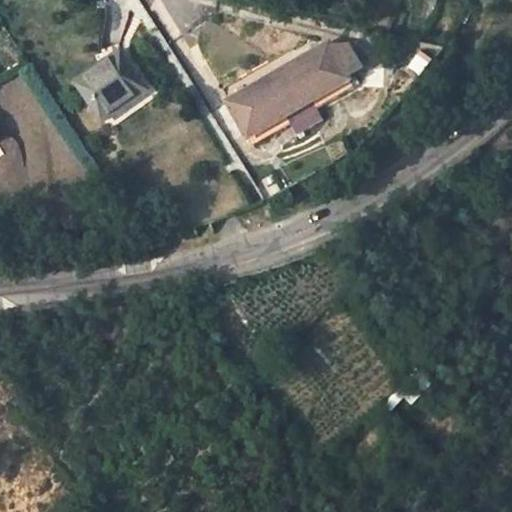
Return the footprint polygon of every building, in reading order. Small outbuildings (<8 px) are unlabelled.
[(316,97),(320,105),(356,86),(352,79),(334,47),(332,43),(229,96),(254,140),(292,120),(288,112),(316,97)] [(352,79),(365,72),(349,45),(334,47),(352,79)] [(413,67),(426,76),(437,59),(423,50),(413,67)] [(79,80),(106,121),(151,93),(125,52),(79,80)] [(328,120),(320,105),(316,97),(288,112),(292,120),(300,135),(328,120)] [(219,209),(226,231),(257,222),(249,199),(219,209)] [(160,423),(120,453),(146,487),(186,457),(160,423)]
